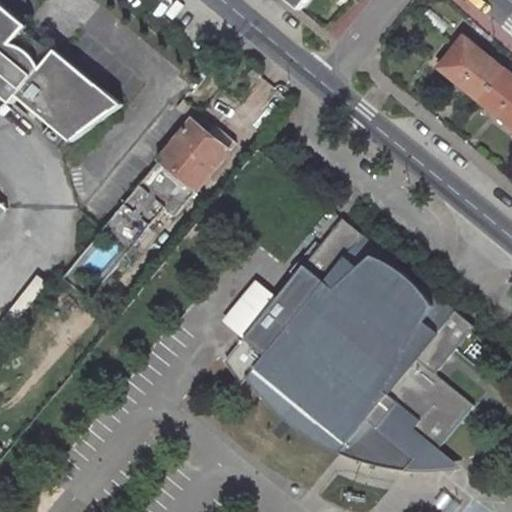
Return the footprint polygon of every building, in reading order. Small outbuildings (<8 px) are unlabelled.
[(0,0),(0,93),(17,107),(23,99),(77,142),(127,105),(61,50),(55,58),(26,35),(33,26),(0,0)] [(290,0),(302,10),(310,0),(290,0)] [(505,72),(465,40),(441,69),(482,101),(505,72)] [(482,101),(511,125),(511,77),(505,72),(482,101)] [(175,108),(189,120),(197,112),(182,100),(175,108)] [(192,124),(161,162),(106,230),(64,282),(90,302),(181,189),(180,189),(185,182),(198,192),(235,145),(213,127),(207,135),(192,124)] [(474,327),(344,219),(322,245),(296,277),(225,361),(243,383),(248,378),(258,391),(273,407),(292,426),(313,440),(328,449),(363,466),(376,470),(385,471),(395,472),(404,472),(418,454),(427,442),(438,451),(474,407),(436,375),(474,327)] [(316,241),(290,272),(296,277),(322,245),(316,241)]
